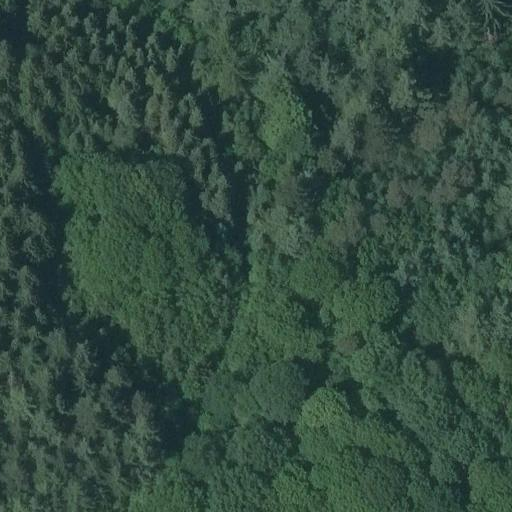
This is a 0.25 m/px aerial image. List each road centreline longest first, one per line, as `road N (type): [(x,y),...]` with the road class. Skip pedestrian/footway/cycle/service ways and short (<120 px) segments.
road 1 (track): [(24,0),(15,128),(38,243),(91,326),(187,403),(256,432)]
road 2 (track): [(353,398),(435,335),(511,296)]
